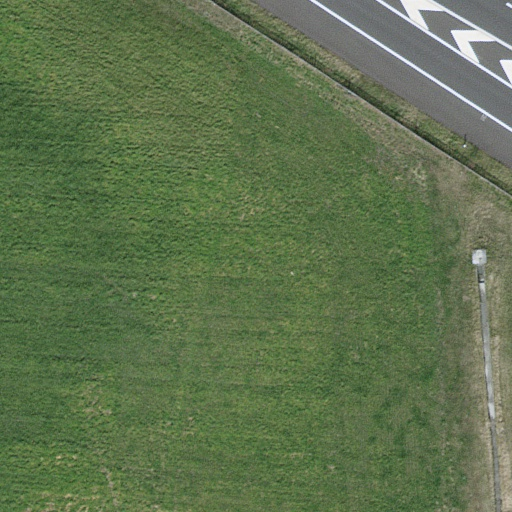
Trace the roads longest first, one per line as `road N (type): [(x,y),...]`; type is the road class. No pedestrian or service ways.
road 1 (track): [(474,511),(462,229)]
road 2 (motorway): [(361,0),(511,101)]
